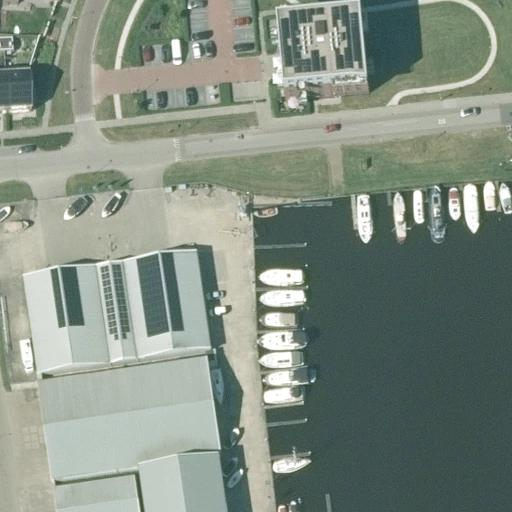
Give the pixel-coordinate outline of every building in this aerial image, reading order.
[(326,27),(278,31),(280,57),(283,81),(285,103),(334,99),(340,98),(369,96),(362,23),(350,24),(326,27)] [(10,42),(2,43),(3,55),(11,54),(10,42)] [(28,74),(4,75),(6,116),(30,114),(28,74)] [(37,379),(159,361),(210,354),(197,258),(24,283),(37,379)] [(223,346),(220,301),(211,302),(214,346),(223,346)] [(159,469),(218,461),(220,460),(206,365),(38,389),(52,485),(140,472),(159,469)] [(225,511),(218,461),(159,469),(140,472),(145,511),(225,511)] [(57,511),(138,511),(134,482),(54,493),(57,511)]
